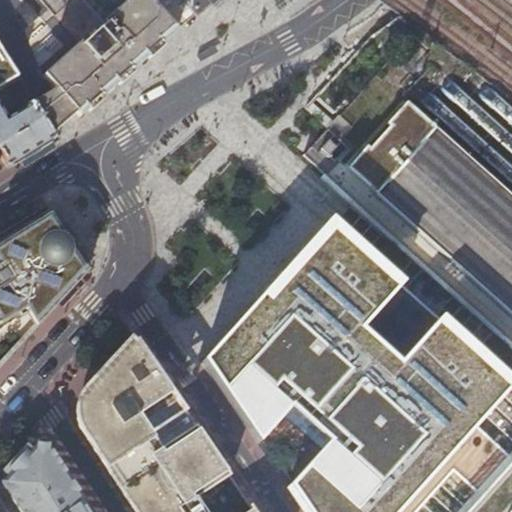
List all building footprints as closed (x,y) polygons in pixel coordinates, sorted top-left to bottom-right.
[(83,0),(108,22),(111,20),(120,32),(113,39),(119,46),(112,52),(131,72),(138,66),(164,43),(178,30),(191,18),(201,9),(210,1),(213,4),(216,0),(83,0)] [(32,2),(21,12),(39,30),(49,21),(32,2)] [(117,84),(131,72),(112,52),(98,65),(83,48),(85,45),(83,43),(34,87),(27,93),(55,140),(88,111),(102,98),(117,84)] [(0,156),(8,169),(24,159),(43,147),(55,140),(27,93),(18,79),(9,85),(25,109),(6,121),(0,110),(0,156)] [(0,97),(9,92),(6,87),(0,90),(0,97)] [(102,98),(88,111),(90,114),(104,102),(102,98)] [(511,195),(408,102),(388,124),(390,127),(370,149),(367,146),(348,168),(511,315),(511,195)] [(331,157),(337,151),(329,144),(323,150),(331,157)] [(37,279),(54,307),(87,271),(51,212),(29,225),(10,237),(30,268),(34,266),(31,261),(32,260),(39,271),(34,274),(37,279)] [(223,336),(200,362),(234,413),(238,409),(247,417),(241,423),(256,444),(282,415),(320,450),(286,487),(302,511),(414,511),(452,470),(480,496),(511,459),(511,458),(475,426),(511,385),(399,285),(391,294),(326,234),(289,276),(282,270),(265,290),(271,295),(266,301),(260,295),(237,320),(241,324),(227,339),(223,336)] [(0,283),(10,277),(6,270),(0,273),(0,283)] [(0,302),(5,299),(19,290),(10,277),(0,283),(0,302)] [(40,323),(54,307),(37,279),(19,290),(21,294),(40,323)] [(0,365),(12,352),(40,323),(21,294),(10,309),(5,317),(0,309),(0,365)] [(0,309),(5,317),(10,309),(5,299),(0,302),(0,309)] [(109,461),(184,410),(134,337),(89,387),(79,398),(82,408),(79,417),(109,461)] [(254,511),(184,410),(109,461),(142,511),(254,511)] [(9,493),(15,501),(63,469),(49,447),(37,444),(3,483),(9,493)] [(465,511),(511,511),(511,459),(480,496),(465,511)] [(21,511),(69,511),(81,505),(84,503),(85,502),(86,501),(63,469),(15,501),(21,511)]
